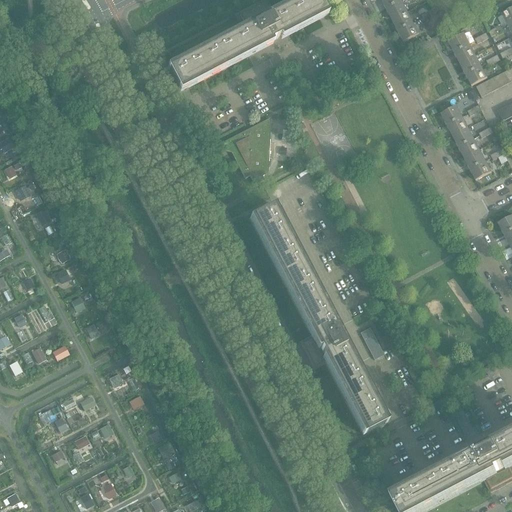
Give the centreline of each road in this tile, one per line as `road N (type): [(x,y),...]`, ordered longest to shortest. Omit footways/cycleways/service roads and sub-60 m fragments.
road 1 (unknown): [(29,0),(43,46),(103,128),(298,511)]
road 2 (residential): [(358,511),(363,492),(155,94),(121,87)]
road 3 (unclassified): [(121,87),(334,488)]
road 4 (residential): [(464,214),(354,0)]
